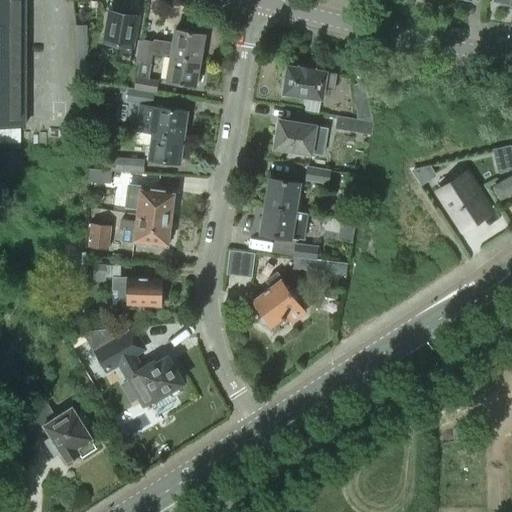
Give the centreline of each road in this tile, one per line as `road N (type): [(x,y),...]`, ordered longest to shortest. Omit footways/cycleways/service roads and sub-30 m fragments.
road 1 (residential): [(261,431),(224,374),(208,317),(253,0)]
road 2 (tertiary): [(511,272),(261,431)]
road 3 (tertiary): [(511,58),(253,0)]
road 4 (tertiary): [(261,431),(135,511)]
